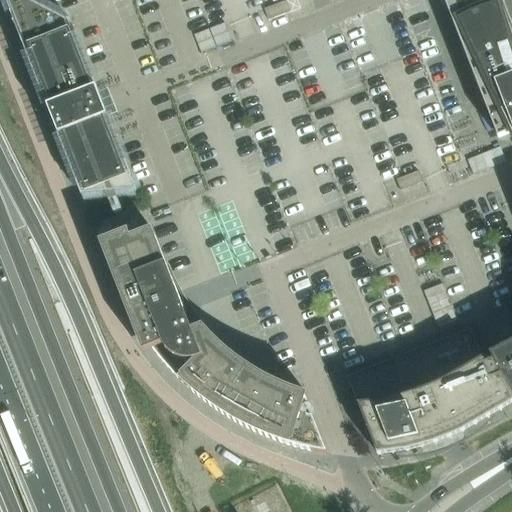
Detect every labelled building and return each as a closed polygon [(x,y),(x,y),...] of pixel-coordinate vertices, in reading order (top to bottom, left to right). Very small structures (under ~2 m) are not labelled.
[(138,193),(72,23),(71,24),(24,0),(6,0),(12,15),(12,16),(83,199),(87,198),(138,193)] [(511,27),(501,0),(455,0),(445,4),(496,134),(508,129),(511,136),(511,27)] [(268,21),(290,12),(286,1),(268,8),(264,9),(265,12),(268,21)] [(224,21),(209,26),(216,48),(232,42),(224,21)] [(208,27),(193,32),(200,53),(205,52),(216,48),(208,27)] [(502,149),(469,161),(475,176),(508,164),(502,149)] [(400,191),(422,182),(420,176),(418,171),(396,180),(400,191)] [(126,208),(128,212),(94,224),(101,242),(115,237),(114,233),(148,221),(141,202),(126,208)] [(132,239),(130,232),(101,244),(117,285),(144,353),(149,351),(154,350),(168,369),(202,400),(226,417),(251,431),(278,442),(305,451),(327,455),(314,421),(302,417),(308,396),(307,396),(289,389),(263,377),(239,361),(218,343),(215,340),(209,334),(199,323),(200,322),(186,302),(182,305),(153,231),(132,239)] [(347,377),(377,456),(408,452),(422,448),(436,444),(449,439),(463,433),(502,410),(485,366),(470,329),(347,377)] [(494,362),(485,366),(502,410),(511,404),(511,343),(490,355),(494,362)]
